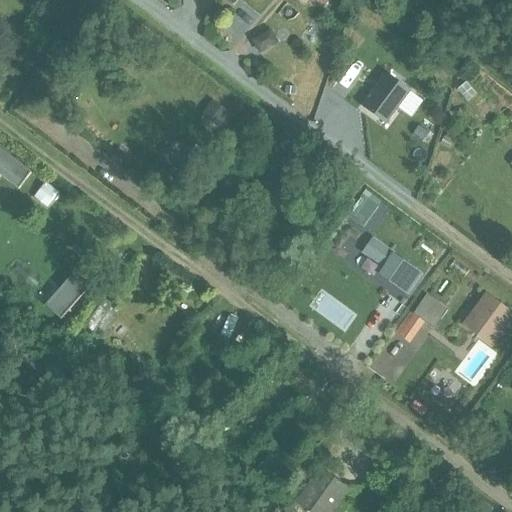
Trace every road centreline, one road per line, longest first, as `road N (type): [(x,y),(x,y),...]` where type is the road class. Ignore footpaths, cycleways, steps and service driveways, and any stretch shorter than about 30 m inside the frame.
road 1 (residential): [(511,500),(0,113)]
road 2 (residential): [(511,281),(141,0)]
